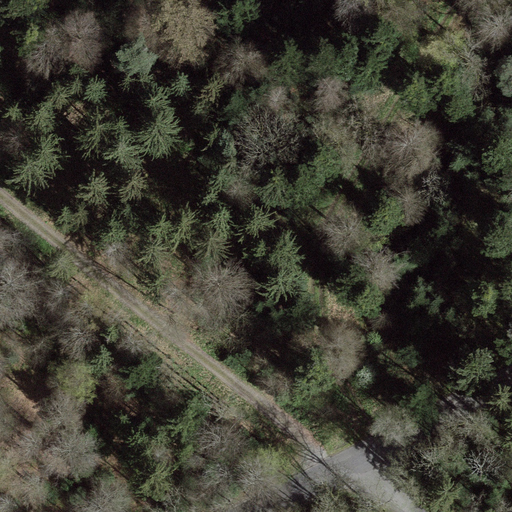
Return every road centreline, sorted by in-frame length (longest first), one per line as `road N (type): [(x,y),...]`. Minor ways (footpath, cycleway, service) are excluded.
road 1 (track): [(456,0),(333,209),(317,259),(319,316),(373,451)]
road 2 (track): [(0,193),(302,437),(330,472)]
road 3 (tertiary): [(250,511),(511,379)]
